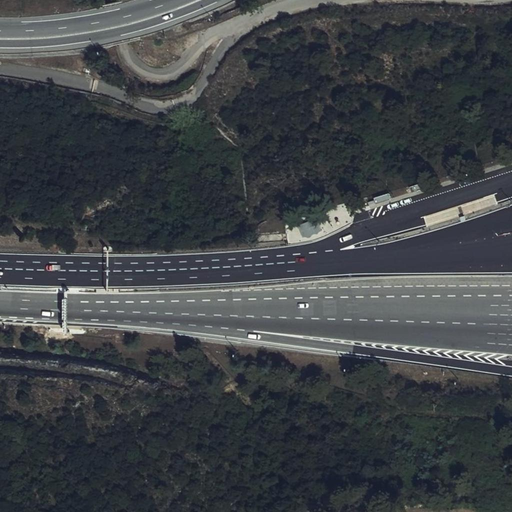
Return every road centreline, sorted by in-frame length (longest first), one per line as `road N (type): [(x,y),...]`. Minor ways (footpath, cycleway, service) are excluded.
road 1 (motorway): [(66,305),(511,371)]
road 2 (motorway): [(66,305),(511,318)]
road 3 (motorway): [(434,256),(156,274),(0,271)]
road 4 (unclassified): [(300,0),(213,33),(177,71),(152,77),(126,58),(110,0)]
road 5 (motorway): [(0,44),(96,36),(211,0)]
road 6 (motorway): [(173,0),(76,25),(0,30)]
